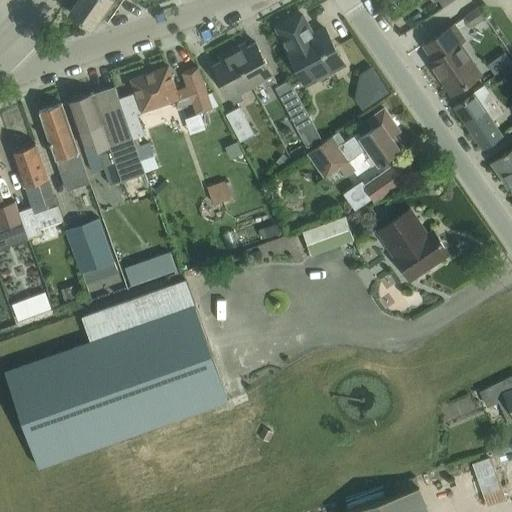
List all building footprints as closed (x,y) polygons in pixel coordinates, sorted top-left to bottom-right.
[(77,0),(69,13),(90,27),(98,17),(106,22),(121,0),(77,0)] [(473,25),(484,18),(477,8),(465,16),(464,19),(464,23),(468,26),(473,25)] [(303,83),(324,72),(342,63),(324,29),(312,36),(300,14),(275,27),(285,45),(287,48),(285,49),(303,83)] [(450,94),(466,83),(478,75),(457,44),(462,41),(451,25),(422,45),(432,60),(428,63),(450,94)] [(243,42),(230,49),(250,85),(261,79),(265,86),(275,81),(254,42),(246,46),(243,42)] [(212,65),(221,83),(232,104),(242,98),(238,91),(250,85),(230,49),(217,56),(220,61),(212,65)] [(504,53),(486,65),(492,75),(510,63),(504,53)] [(134,94),(118,99),(144,172),(153,169),(144,142),(135,146),(132,138),(142,134),(134,112),(172,99),(176,110),(191,105),(194,114),(211,109),(197,68),(181,73),(185,87),(175,91),(166,67),(130,79),(134,94)] [(306,114),(288,80),(273,87),(292,122),(306,114)] [(118,99),(113,85),(91,93),(90,92),(66,100),(82,145),(93,141),(108,185),(144,172),(118,99)] [(481,148),(498,136),(486,119),(498,111),(481,86),(453,106),(481,148)] [(37,110),(64,190),(88,182),(61,102),(37,110)] [(238,106),(224,114),(239,141),(253,133),(238,106)] [(366,148),(377,164),(398,148),(397,147),(399,145),(392,135),(398,130),(383,108),(367,119),(372,128),(359,137),(356,133),(344,140),(337,131),(307,152),(325,178),(338,169),(344,178),(354,171),(347,161),(366,148)] [(306,114),(292,122),(305,146),(319,139),(306,114)] [(34,143),(10,151),(30,207),(18,211),(21,221),(27,237),(27,239),(39,235),(37,229),(60,221),(34,143)] [(511,147),(491,162),(501,177),(503,176),(511,189),(511,147)] [(373,201),(389,189),(406,178),(395,163),(362,185),(373,201)] [(224,182),(207,188),(212,203),(230,196),(224,182)] [(0,245),(27,237),(21,221),(18,211),(14,201),(2,205),(0,200),(0,245)] [(408,279),(431,264),(446,254),(431,231),(425,235),(407,209),(376,230),(408,279)] [(345,217),(302,233),(310,254),(353,239),(345,217)] [(104,271),(114,267),(97,218),(64,229),(78,272),(102,264),(104,271)] [(275,224),(263,227),(266,237),(278,233),(275,224)] [(169,251),(155,257),(161,276),(176,270),(169,251)] [(81,315),(90,340),(3,371),(37,466),(200,409),(203,419),(217,414),(214,404),(226,400),(192,304),(184,278),(81,315)] [(13,333),(48,324),(44,305),(8,314),(13,333)] [(511,375),(478,389),(486,405),(506,395),(511,410),(511,375)] [(259,438),(268,441),(272,431),(262,428),(259,438)] [(346,511),(427,511),(419,488),(346,511)]
